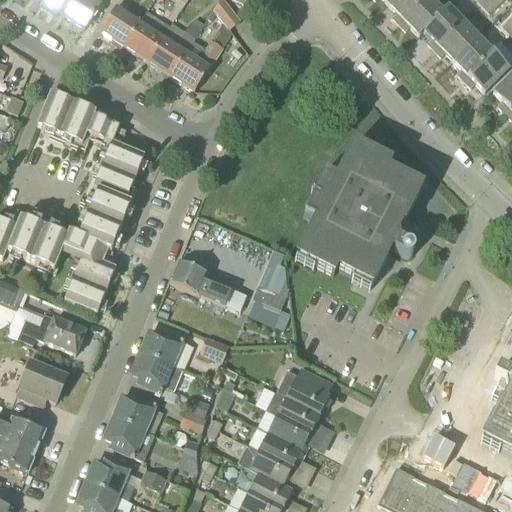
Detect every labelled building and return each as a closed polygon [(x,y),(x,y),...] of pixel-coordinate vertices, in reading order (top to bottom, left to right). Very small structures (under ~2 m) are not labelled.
[(46,0),(42,6),(63,20),(75,0),(46,0)] [(84,33),(100,9),(104,0),(75,0),(63,20),(84,33)] [(387,9),(396,0),(370,0),(375,5),(379,1),(387,9)] [(427,0),(426,0),(396,0),(387,9),(395,17),(391,21),(398,29),(427,0)] [(427,0),(398,29),(405,36),(409,32),(418,41),(423,36),(443,17),(442,15),(427,0)] [(490,0),(471,0),(471,1),(480,10),(490,0)] [(507,1),(505,0),(490,0),(480,10),(489,19),(507,1)] [(221,2),(213,14),(222,26),(229,34),(240,26),(221,2)] [(426,48),(433,55),(462,26),(447,10),(442,15),(443,17),(423,36),(430,43),(426,48)] [(115,12),(100,36),(123,52),(139,27),(115,12)] [(140,28),(139,27),(123,52),(147,67),(170,31),(169,31),(146,17),(140,28)] [(511,21),(501,32),(510,41),(511,38),(511,21)] [(453,66),(477,42),(462,26),(433,55),(440,62),(445,58),(453,66)] [(183,36),(196,43),(201,34),(200,33),(191,27),(190,27),(183,36)] [(196,43),(183,36),(171,28),(169,31),(170,31),(163,42),(147,67),(170,82),(186,57),(196,43)] [(492,58),(477,42),(453,66),(460,74),(456,79),(463,86),(492,58)] [(222,53),(210,45),(197,65),(186,57),(170,82),(194,97),(222,53)] [(483,98),(508,74),(492,58),(463,86),(470,93),(475,89),(483,98)] [(511,78),(493,97),(501,106),(497,110),(503,117),(511,108),(511,78)] [(95,117),(49,98),(36,131),(81,150),(86,138),(98,143),(105,126),(93,121),(95,117)] [(17,120),(23,105),(13,101),(7,116),(17,120)] [(511,108),(503,117),(511,125),(511,123),(511,108)] [(0,130),(5,133),(9,124),(0,120),(0,130)] [(105,126),(98,143),(110,148),(111,147),(120,151),(124,141),(123,141),(123,142),(115,139),(118,131),(105,126)] [(97,195),(125,207),(144,161),(120,151),(111,147),(110,148),(92,193),(97,195)] [(389,255),(404,262),(405,263),(406,263),(407,263),(409,262),(410,262),(411,261),(412,260),(412,259),(412,257),(412,256),(412,255),(411,253),(410,252),(409,252),(405,249),(413,232),(412,232),(411,232),(403,228),(423,189),(405,179),(403,183),(387,174),(390,168),(371,158),(369,164),(350,155),(335,185),(329,182),(319,203),(313,200),(303,220),(314,226),(299,256),(317,265),(314,270),(333,280),(336,273),(353,282),(351,285),(369,294),(389,255)] [(130,209),(125,207),(97,195),(78,242),(77,243),(110,257),(130,209)] [(15,232),(2,226),(0,225),(0,264),(2,265),(5,256),(53,276),(63,253),(67,243),(66,243),(19,223),(15,232)] [(105,269),(110,257),(77,243),(78,242),(68,238),(66,243),(67,243),(63,253),(82,261),(82,260),(105,269)] [(115,273),(110,271),(105,269),(82,260),(82,261),(63,305),(96,319),(115,273)] [(223,310),(230,293),(205,283),(207,279),(177,267),(169,288),(223,310)] [(0,287),(0,308),(16,315),(23,296),(0,287)] [(286,302),(257,291),(252,304),(281,315),(286,302)] [(250,323),(273,332),(279,315),(256,306),(250,323)] [(35,343),(44,346),(43,348),(75,360),(84,337),(44,320),(40,332),(25,326),(17,344),(32,351),(35,343)] [(156,341),(148,338),(139,359),(173,372),(183,347),(158,336),(156,341)] [(205,342),(200,358),(223,366),(229,351),(205,342)] [(139,359),(131,378),(139,382),(136,387),(160,397),(162,392),(173,396),(178,385),(181,375),(173,372),(139,359)] [(55,408),(66,383),(30,368),(16,401),(39,410),(42,403),(55,408)] [(236,379),(226,373),(223,379),(234,384),(236,379)] [(326,401),(332,390),(300,373),(297,381),(287,376),(276,398),(319,420),(328,402),(326,401)] [(493,384),(494,384),(499,387),(491,404),(492,405),(492,404),(501,408),(481,448),(499,457),(501,453),(511,459),(511,380),(500,374),(499,374),(497,373),(496,374),(495,374),(494,375),(493,375),(492,376),(492,378),(491,379),(491,380),(492,381),(492,383),(493,384)] [(222,393),(231,397),(234,390),(226,386),(222,393)] [(201,399),(210,402),(213,394),(204,391),(201,399)] [(235,399),(231,397),(222,393),(218,401),(215,411),(226,416),(235,399)] [(310,438),(319,420),(276,398),(267,416),(276,421),(310,438)] [(144,436),(154,411),(131,401),(128,406),(120,403),(112,423),(144,436)] [(188,401),(183,415),(185,416),(185,415),(204,423),(208,409),(188,401)] [(185,416),(180,431),(201,439),(205,425),(203,424),(204,423),(185,415),(185,416)] [(276,421),(267,439),(301,456),(310,438),(276,421)] [(112,423),(103,443),(111,447),(109,452),(133,462),(143,466),(154,441),(153,441),(153,440),(144,436),(112,423)] [(9,429),(0,425),(0,443),(34,458),(43,437),(11,424),(9,429)] [(211,432),(218,436),(222,429),(214,425),(211,432)] [(326,457),(334,435),(319,429),(310,451),(326,457)] [(214,444),(218,436),(211,432),(207,440),(214,444)] [(258,457),(291,474),(301,456),(267,439),(258,457)] [(0,466),(26,477),(34,458),(0,443),(0,466)] [(195,457),(196,458),(196,457),(198,448),(187,444),(184,453),(195,456),(195,457)] [(257,479),(282,491),(291,474),(258,457),(247,451),(238,469),(246,473),(257,479)] [(196,466),(195,457),(195,456),(184,453),(181,461),(196,466)] [(304,465),(293,484),(306,491),(316,472),(304,465)] [(140,489),(142,485),(126,479),(127,476),(103,466),(101,471),(93,468),(85,488),(118,502),(128,507),(128,506),(134,493),(138,495),(140,489)] [(205,474),(214,479),(217,471),(209,467),(208,468),(205,474)] [(408,480),(390,471),(371,508),(378,511),(409,511),(422,487),(421,487),(420,489),(407,482),(408,480)] [(240,492),(248,497),(277,511),(283,511),(291,496),(282,491),(257,479),(246,473),(242,475),(237,485),(237,489),(240,492)] [(214,479),(205,474),(204,475),(201,483),(210,487),(214,479)] [(161,498),(166,485),(145,476),(142,485),(140,489),(161,498)] [(448,511),(453,503),(452,503),(451,504),(438,498),(439,496),(422,487),(409,511),(448,511)] [(113,511),(118,502),(85,488),(76,508),(84,511),(113,511)] [(194,504),(189,511),(199,511),(201,508),(200,507),(205,497),(196,493),(193,500),(194,504)] [(277,511),(248,497),(240,511),(277,511)] [(448,511),(469,511),(470,511),(453,503),(448,511)]
